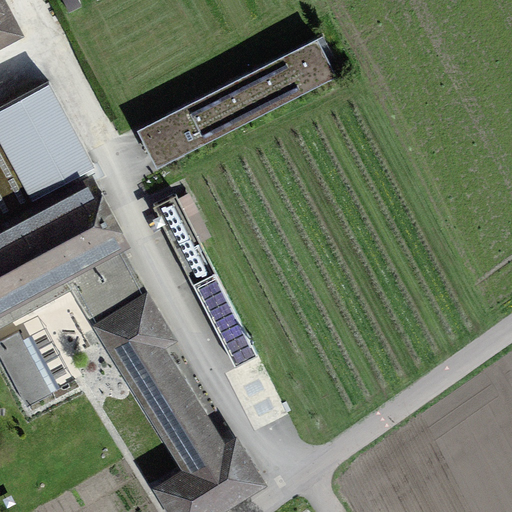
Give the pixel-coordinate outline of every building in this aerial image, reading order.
[(0,0),(0,37),(15,29),(0,0)] [(145,134),(158,160),(333,71),(316,37),(166,114),(170,121),(145,134)] [(0,106),(0,125),(37,194),(93,163),(49,81),(0,106)] [(0,322),(71,284),(124,254),(87,182),(0,228),(0,322)] [(176,193),(153,205),(234,364),(257,352),(176,193)] [(148,295),(124,254),(71,284),(98,326),(102,324),(190,466),(159,486),(175,511),(207,511),(260,479),(235,439),(222,446),(158,343),(170,335),(146,296),(148,295)] [(4,336),(30,400),(79,380),(56,322),(30,333),(28,327),(4,336)]
